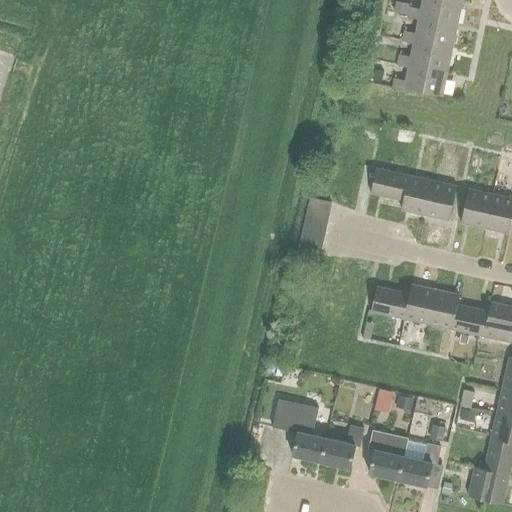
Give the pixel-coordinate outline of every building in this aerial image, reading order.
[(412,7),(409,19),(420,21),(420,17),(457,25),(462,0),(460,0),(423,0),(421,9),(412,7)] [(396,3),(394,13),(407,16),(409,6),(396,3)] [(406,31),(404,42),(415,44),(415,41),(452,49),(457,25),(420,17),(420,21),(417,33),(406,31)] [(401,55),(399,66),(410,68),(410,65),(447,72),(452,49),(415,41),(415,44),(412,57),(401,55)] [(397,78),(394,90),(405,93),(405,89),(442,97),(447,72),(410,65),(410,68),(407,81),(397,78)] [(377,169),(372,194),(403,201),(409,176),(377,169)] [(409,176),(403,201),(401,210),(425,215),(433,181),(409,176)] [(433,181),(425,215),(449,221),(457,187),(433,181)] [(468,189),(461,223),(485,228),(492,195),(468,189)] [(511,198),(492,195),(485,228),(509,234),(511,224),(511,219),(511,198)] [(329,214),(331,203),(310,198),(308,209),(329,214)] [(326,225),(329,214),(308,209),(306,220),(326,225)] [(324,236),(326,225),(306,220),(303,231),(324,236)] [(322,246),(324,236),(303,231),(301,242),(322,246)] [(319,257),(322,246),(301,242),(298,253),(319,257)] [(409,294),(404,319),(427,324),(434,290),(411,285),(409,294)] [(376,287),(371,312),(404,319),(409,294),(376,287)] [(434,290),(427,324),(452,329),(457,305),(459,295),(434,290)] [(491,302),(489,312),(484,336),(498,340),(506,306),(491,302)] [(457,305),(452,329),(484,336),(489,312),(457,305)] [(511,307),(506,306),(498,340),(511,342),(511,307)] [(511,357),(510,357),(502,390),(511,392),(511,357)] [(511,392),(502,390),(497,414),(511,417),(511,392)] [(464,391),(460,407),(471,409),(474,394),(464,391)] [(398,397),(396,409),(411,412),(414,400),(398,397)] [(319,408),(290,402),(280,400),(274,427),(296,433),(291,456),(321,462),(327,437),(314,434),(319,408)] [(460,409),(458,420),(473,424),(476,413),(460,409)] [(492,438),(511,442),(511,417),(497,414),(492,438)] [(321,462),(350,469),(355,446),(361,447),(365,428),(351,425),(347,441),(327,437),(321,462)] [(433,426),(429,440),(442,443),(446,429),(433,426)] [(397,480),(403,455),(407,438),(375,431),(371,448),(375,449),(370,474),(397,480)] [(511,442),(492,438),(484,469),(509,475),(511,461),(511,442)] [(403,455),(397,480),(427,487),(432,464),(438,465),(443,447),(428,443),(424,460),(403,455)] [(475,467),(472,482),(506,490),(509,475),(484,469),(475,467)] [(472,482),(469,497),(503,504),(506,490),(472,482)] [(445,483),(443,493),(450,494),(452,485),(445,483)]
